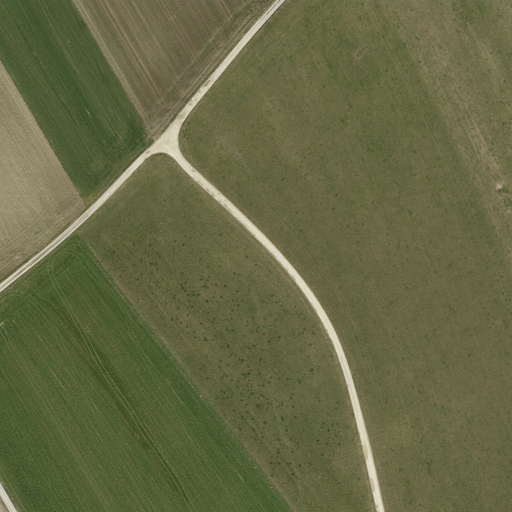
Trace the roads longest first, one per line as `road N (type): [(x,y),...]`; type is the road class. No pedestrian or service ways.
road 1 (track): [(381,511),(346,371),(315,306),(163,140)]
road 2 (track): [(0,289),(163,140),(282,0)]
